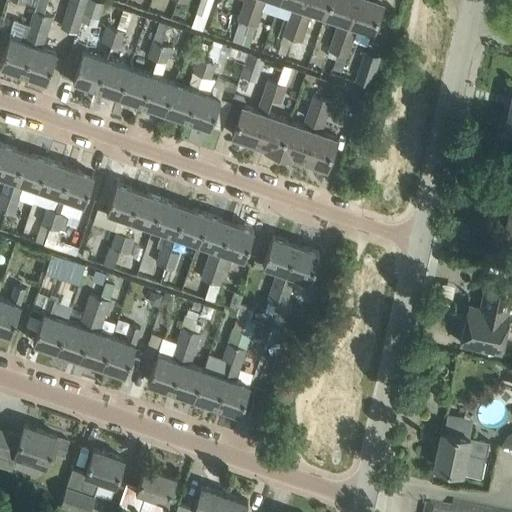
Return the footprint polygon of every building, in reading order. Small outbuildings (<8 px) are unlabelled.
[(44,12),(47,0),(15,0),(23,3),(24,0),(37,0),(29,23),(25,22),(20,37),(10,34),(0,63),(24,71),(27,61),(44,12)] [(86,0),(70,0),(62,25),(77,30),(86,0)] [(103,0),(86,0),(83,11),(100,16),(105,0),(103,0)] [(202,28),(211,0),(200,0),(192,25),(202,28)] [(248,20),(254,0),(244,0),(239,17),(248,20)] [(250,21),(256,23),(263,0),(254,0),(248,20),(250,21)] [(305,0),(303,5),(326,12),(330,0),(305,0)] [(330,0),(326,12),(349,20),(355,0),(330,0)] [(355,0),(349,20),(349,21),(373,29),(382,0),(355,0)] [(27,61),(24,71),(47,79),(57,50),(43,45),(53,15),(44,12),(27,61)] [(293,36),(298,20),(289,16),(283,32),(293,36)] [(157,58),(162,42),(168,22),(160,19),(148,55),(157,58)] [(298,20),(293,36),(303,39),(308,23),(298,20)] [(250,21),(246,33),(243,42),(250,45),(257,23),(256,23),(250,21)] [(102,39),(112,42),(117,26),(107,23),(102,39)] [(126,29),(117,26),(112,42),(121,45),(126,29)] [(234,39),(243,42),(246,33),(238,30),(234,39)] [(293,36),(283,32),(280,42),(290,45),(293,36)] [(338,51),(344,36),(334,33),(329,48),(338,51)] [(353,38),(344,35),(344,36),(338,51),(347,54),(353,38)] [(206,36),(189,85),(175,80),(165,109),(188,117),(214,38),(206,36)] [(214,38),(188,117),(211,125),(221,95),(212,92),(217,77),(211,76),(223,41),(214,38)] [(171,45),(162,42),(157,58),(166,61),(171,45)] [(107,56),(83,48),(73,78),(97,86),(107,56)] [(241,74),(256,80),(265,56),(250,50),(241,74)] [(380,56),(365,50),(355,78),(371,83),(380,56)] [(338,51),(336,58),(333,67),(342,70),(347,54),(338,51)] [(107,56),(97,86),(120,93),(129,64),(107,56)] [(161,75),(166,61),(157,58),(152,72),(142,101),(165,109),(175,80),(161,75)] [(129,64),(120,93),(142,101),(152,72),(129,64)] [(232,133),(257,142),(267,111),(272,97),(277,80),(269,78),(259,108),(243,102),(232,133)] [(287,84),(277,80),(272,97),(282,100),(287,84)] [(317,112),(323,96),(313,93),(307,109),(317,112)] [(316,162),(326,165),(337,134),(321,129),(332,99),(323,96),(317,112),(312,127),(302,157),(316,162)] [(275,148),(279,149),(290,119),(267,111),(257,142),(265,144),(266,145),(265,148),(275,151),(275,148)] [(294,154),(302,157),(312,127),(290,119),(279,149),(294,154)] [(25,149),(2,141),(0,148),(0,172),(6,175),(15,178),(22,158),(25,149)] [(34,197),(45,166),(48,157),(25,149),(22,158),(15,178),(10,193),(5,209),(14,212),(19,198),(33,202),(33,200),(34,197)] [(71,164),(48,157),(45,166),(34,197),(33,200),(56,208),(61,193),(67,174),(71,164)] [(61,193),(56,208),(70,212),(75,198),(84,201),(94,172),(71,164),(67,174),(61,193)] [(491,196),(501,198),(511,201),(507,226),(511,227),(511,177),(496,174),(491,196)] [(137,198),(140,188),(117,180),(107,209),(98,206),(93,221),(126,232),(130,217),(137,198)] [(137,198),(130,217),(153,225),(159,205),(163,196),(140,188),(137,198)] [(10,193),(1,190),(0,193),(0,207),(5,209),(10,193)] [(153,225),(163,228),(158,244),(162,246),(157,261),(165,263),(170,248),(176,233),(182,213),(185,204),(163,196),(159,205),(153,225)] [(182,213),(176,233),(198,240),(205,221),(208,211),(185,204),(182,213)] [(47,206),(41,221),(50,224),(55,209),(47,206)] [(65,212),(55,209),(50,224),(44,243),(76,253),(79,244),(57,237),(60,227),(65,212)] [(198,240),(212,245),(202,276),(210,279),(227,228),(231,219),(208,211),(205,221),(198,240)] [(229,268),(234,253),(244,256),(254,227),(231,219),(227,228),(210,279),(205,296),(215,299),(226,267),(229,268)] [(125,233),(116,230),(111,246),(120,249),(125,233)] [(134,236),(125,233),(120,249),(128,252),(134,236)] [(277,267),(267,298),(276,301),(296,241),(273,233),(263,262),(277,267)] [(285,304),(295,273),(310,278),(320,249),(296,241),(276,301),(285,304)] [(120,249),(111,246),(110,246),(107,255),(117,258),(120,249)] [(170,248),(165,263),(174,267),(180,252),(170,248)] [(69,278),(76,259),(52,251),(46,270),(69,278)] [(460,341),(480,345),(502,350),(511,303),(511,279),(487,274),(479,312),(467,310),(460,341)] [(3,279),(0,286),(0,328),(11,332),(27,285),(15,282),(10,297),(0,293),(0,288),(3,280),(3,279)] [(158,306),(163,293),(151,289),(148,296),(152,304),(158,306)] [(169,302),(173,292),(166,289),(162,300),(169,302)] [(238,306),(239,301),(242,292),(234,289),(229,303),(238,306)] [(67,317),(57,348),(79,356),(100,295),(89,292),(79,321),(67,317)] [(33,340),(57,348),(67,317),(72,301),(50,293),(33,340)] [(100,295),(79,356),(102,364),(113,333),(101,328),(111,299),(100,295)] [(214,305),(203,301),(199,313),(210,317),(214,305)] [(188,307),(186,312),(197,316),(199,311),(188,307)] [(187,313),(172,356),(158,351),(148,380),(171,388),(174,378),(196,316),(187,313)] [(204,367),(190,362),(205,319),(196,316),(174,378),(171,388),(194,396),(197,386),(204,367)] [(251,333),(280,343),(282,344),(286,333),(287,331),(256,320),(251,333)] [(113,333),(102,364),(125,372),(141,325),(130,321),(125,337),(113,333)] [(222,357),(231,360),(237,344),(242,330),(233,328),(229,341),(227,340),(222,357)] [(237,378),(248,348),(237,344),(231,360),(226,374),(220,394),(216,403),(240,411),(250,383),(237,378)] [(194,396),(216,403),(220,394),(226,374),(217,371),(204,367),(197,386),(194,396)] [(0,428),(0,464),(9,468),(13,455),(15,450),(48,462),(52,449),(64,454),(69,439),(57,435),(58,434),(25,422),(20,435),(0,428)] [(434,464),(444,466),(482,474),(487,454),(490,439),(470,435),(470,434),(442,429),(434,464)] [(511,445),(511,429),(511,430),(510,431),(509,432),(508,433),(507,434),(506,436),(505,437),(504,438),(504,440),(503,441),(503,442),(502,444),(511,445)] [(94,446),(85,471),(72,466),(60,501),(88,510),(95,490),(111,496),(124,456),(94,446)] [(145,464),(138,484),(127,480),(120,502),(148,511),(163,511),(169,498),(167,497),(176,474),(145,464)] [(201,483),(193,507),(179,502),(175,511),(216,511),(224,491),(201,483)] [(224,491),(216,511),(243,511),(248,499),(224,491)]
